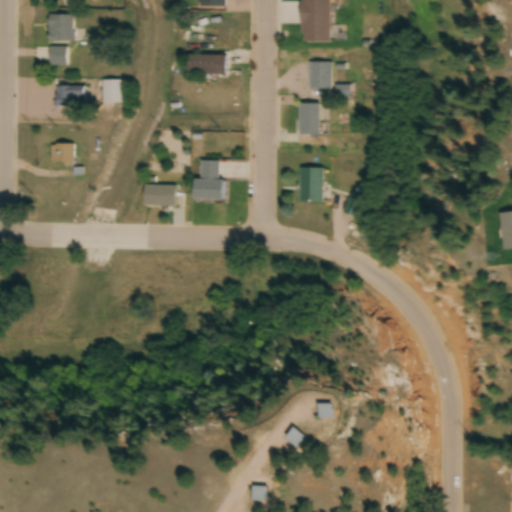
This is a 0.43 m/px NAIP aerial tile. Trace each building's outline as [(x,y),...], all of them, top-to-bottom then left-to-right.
[(200,0),(201,9),(226,9),(226,0),(200,0)] [(329,43),(328,0),(301,0),(302,43),(329,43)] [(74,16),(49,16),(49,43),(74,43),(74,16)] [(67,49),(49,49),(49,68),(67,68),(67,49)] [(226,56),(187,56),(187,78),(226,78),(226,56)] [(308,91),(332,91),(332,63),(308,63),(308,91)] [(121,104),(121,81),(103,81),(103,104),(121,104)] [(88,108),(88,88),(56,88),(56,108),(88,108)] [(299,106),(299,137),(319,137),(319,106),(299,106)] [(74,168),(74,146),(51,146),(51,168),(74,168)] [(193,181),(193,202),(222,202),(222,163),(201,163),(201,181),(193,181)] [(300,170),(300,204),(323,204),(323,170),(300,170)] [(176,188),(144,187),(144,209),(175,209),(176,188)] [(367,202),(352,194),(342,213),(357,221),(367,202)] [(511,215),(495,216),(498,254),(511,252),(511,215)]
